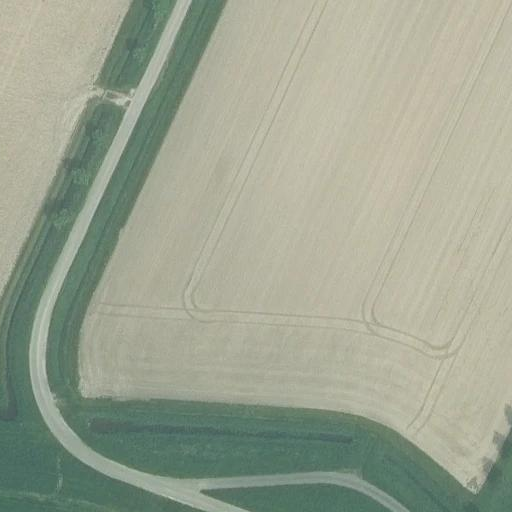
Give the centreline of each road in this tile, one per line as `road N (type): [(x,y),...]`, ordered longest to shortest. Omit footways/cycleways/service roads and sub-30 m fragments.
road 1 (unclassified): [(166,488),(94,466),(56,431),(40,392),(37,352),(44,310),(188,0)]
road 2 (unclassified): [(166,488),(320,477),(354,482),(400,511)]
road 3 (track): [(0,492),(74,507),(166,488)]
